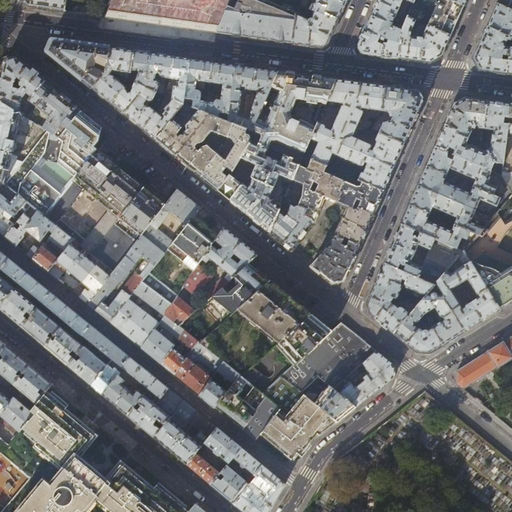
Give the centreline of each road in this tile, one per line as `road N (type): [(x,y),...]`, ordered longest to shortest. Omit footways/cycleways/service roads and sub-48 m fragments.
road 1 (residential): [(0,34),(347,312)]
road 2 (residential): [(299,484),(0,241)]
road 3 (residential): [(332,64),(0,15)]
road 4 (residential): [(0,325),(222,511)]
road 5 (residential): [(347,312),(448,77)]
road 6 (residential): [(423,375),(329,443),(299,484)]
